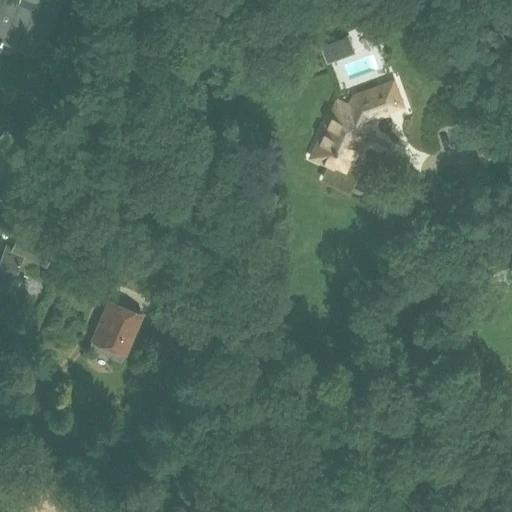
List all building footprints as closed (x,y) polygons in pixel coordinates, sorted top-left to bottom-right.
[(16,41),(36,50),(58,0),(17,0),(17,1),(15,0),(0,0),(0,39),(0,40),(7,25),(21,31),(16,41)] [(327,173),(348,183),(358,162),(353,160),(374,114),(403,103),(394,81),(357,95),(352,105),(340,100),(315,154),(332,163),(327,173)] [(0,162),(9,168),(22,138),(3,129),(0,135),(0,134),(0,162)] [(80,150),(71,172),(84,178),(94,156),(80,150)] [(51,189),(50,200),(56,207),(66,208),(74,202),(75,192),(68,184),(58,183),(51,189)] [(51,252),(17,236),(11,249),(7,247),(0,261),(0,280),(10,285),(24,255),(45,264),(51,252)] [(107,269),(122,276),(131,257),(115,250),(107,269)] [(62,294),(74,281),(59,268),(47,281),(62,294)] [(90,345),(123,359),(143,312),(110,298),(90,345)] [(50,305),(44,318),(59,324),(65,312),(50,305)]
